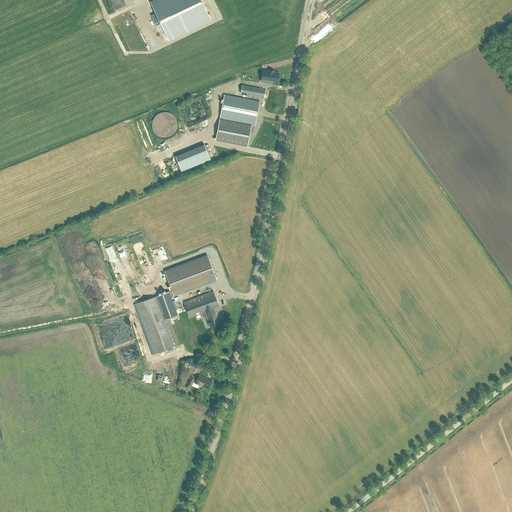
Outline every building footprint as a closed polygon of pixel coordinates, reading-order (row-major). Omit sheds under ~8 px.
[(110,0),(115,10),(126,5),(123,0),(110,0)] [(156,0),(151,3),(156,13),(151,15),(158,31),(163,28),(168,40),(210,19),(200,0),(156,0)] [(315,24),(328,16),(327,14),(334,10),(332,6),(314,17),(316,20),(314,21),(315,24)] [(263,70),(260,82),(273,84),(273,81),(278,82),(279,72),(275,72),(275,71),(268,69),(268,70),(263,70)] [(249,86),(248,94),(271,98),(273,90),(249,86)] [(255,125),(260,102),(225,94),(220,118),(255,125)] [(188,120),(204,115),(199,100),(183,105),(188,120)] [(220,119),(215,140),(247,146),(251,125),(220,119)] [(181,171),(210,159),(204,144),(175,156),(181,171)] [(165,270),(164,271),(170,287),(172,290),(174,296),(175,295),(216,280),(217,280),(207,255),(165,270)] [(185,319),(204,312),(206,317),(208,322),(208,323),(209,326),(210,326),(210,327),(211,326),(213,332),(221,329),(219,324),(220,323),(214,308),(219,306),(213,290),(183,301),(187,310),(184,311),(183,309),(177,311),(181,322),(185,320),(185,319)] [(160,294),(134,304),(152,354),(178,345),(168,318),(178,315),(175,308),(173,301),(172,298),(171,297),(169,291),(160,294)] [(122,354),(124,362),(137,358),(134,350),(130,351),(129,346),(118,349),(120,355),(122,354)] [(208,389),(212,382),(205,379),(205,378),(199,376),(196,384),(208,389)]
